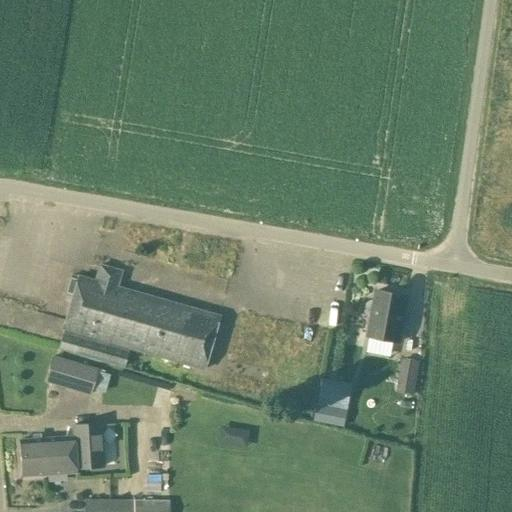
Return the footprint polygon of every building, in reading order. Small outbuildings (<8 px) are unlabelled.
[(95,281),(95,280),(78,276),(76,281),(72,280),(68,293),(72,294),(62,330),(203,370),(218,316),(117,287),(121,271),(99,265),(95,281)] [(377,291),(375,301),(370,301),(366,304),(365,313),(368,317),(373,318),(369,337),(400,343),(408,297),(377,291)] [(58,350),(97,361),(111,365),(124,368),(127,353),(62,334),(58,350)] [(93,390),(105,393),(110,375),(108,375),(98,372),(98,369),(95,368),(51,355),(43,383),(91,396),(93,390)] [(399,358),(398,391),(417,392),(418,358),(399,358)] [(347,383),(323,379),(318,412),(338,416),(339,410),(343,410),(347,383)] [(18,439),(18,445),(20,472),(20,477),(77,474),(76,469),(103,468),(102,464),(101,424),(71,426),(71,428),(67,428),(65,437),(18,439)] [(216,441),(246,447),(250,430),(219,424),(216,441)] [(169,511),(170,500),(85,499),(84,511),(169,511)]
